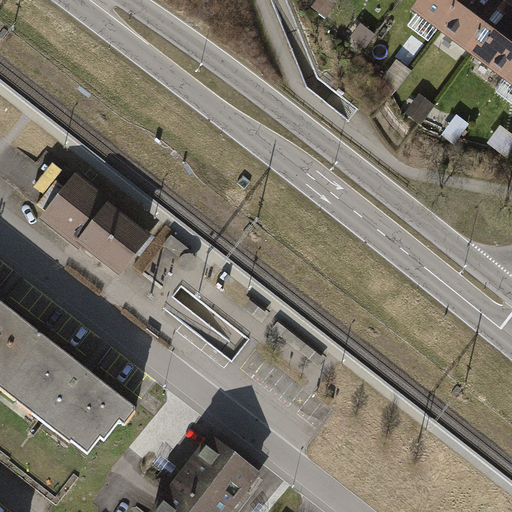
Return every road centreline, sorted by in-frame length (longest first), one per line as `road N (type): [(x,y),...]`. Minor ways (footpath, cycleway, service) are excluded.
road 1 (primary): [(66,0),(502,332)]
road 2 (primary): [(511,294),(280,108),(128,0)]
road 3 (residential): [(0,233),(352,511)]
